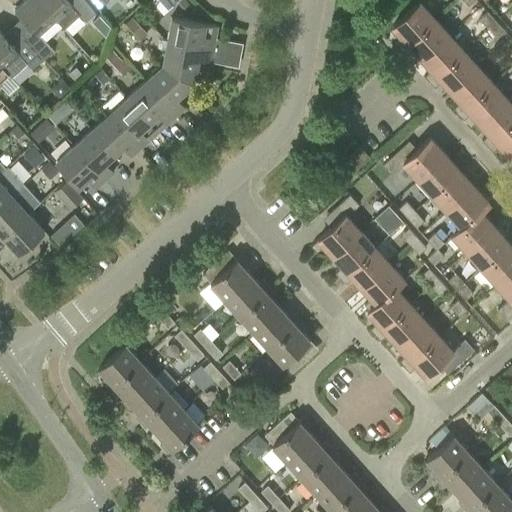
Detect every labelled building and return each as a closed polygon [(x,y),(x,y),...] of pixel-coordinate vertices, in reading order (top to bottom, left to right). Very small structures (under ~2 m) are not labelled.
[(53,50),(39,35),(56,19),(38,0),(23,0),(14,9),(22,17),(13,25),(43,59),(53,50)] [(38,0),(56,19),(64,28),(80,14),(86,21),(95,12),(83,0),(38,0)] [(108,0),(90,0),(99,9),(108,0)] [(178,0),(151,0),(163,14),(173,5),(178,0)] [(394,43),(400,49),(434,18),(420,1),(392,26),(401,37),(394,43)] [(479,16),(488,27),(495,20),(487,10),(479,16)] [(92,22),(105,36),(110,27),(99,15),(92,22)] [(126,23),(125,23),(141,40),(148,33),(132,17),(126,23)] [(217,25),(171,17),(167,41),(213,49),(217,25)] [(421,59),(449,34),(434,18),(400,49),(405,55),(412,49),(421,59)] [(504,31),(495,20),(488,27),(496,37),(504,31)] [(0,64),(8,74),(11,77),(26,63),(32,70),(42,60),(43,59),(13,25),(2,35),(0,32),(0,64)] [(429,81),(463,50),(449,34),(421,59),(430,69),(424,75),(429,81)] [(213,49),(167,41),(162,64),(194,82),(199,59),(210,61),(213,49)] [(122,60),(111,47),(105,55),(122,73),(131,65),(124,58),(122,60)] [(450,91),(478,66),(463,50),(429,81),(434,87),(441,81),(450,91)] [(0,81),(8,74),(0,64),(0,81)] [(76,64),(67,72),(74,79),(83,72),(76,64)] [(194,82),(162,64),(144,81),(176,115),(185,107),(177,98),(194,82)] [(458,113),(492,82),(478,66),(450,91),(459,101),(453,107),(458,113)] [(110,78),(101,69),(95,74),(103,84),(110,78)] [(126,97),(158,131),(176,115),(144,81),(126,97)] [(479,123),(507,98),(492,82),(458,113),(463,119),(470,113),(479,123)] [(158,131),(126,97),(109,113),(140,147),(158,131)] [(487,145),(511,122),(511,103),(507,98),(479,123),(488,133),(482,139),(487,145)] [(64,117),(56,108),(48,116),(55,124),(64,117)] [(140,147),(109,113),(91,129),(114,155),(123,147),(131,156),(140,147)] [(38,142),(54,128),(46,119),(30,134),(38,142)] [(511,152),(511,122),(487,145),(492,151),(499,145),(509,155),(511,152)] [(18,139),(24,134),(17,126),(11,131),(18,139)] [(114,155),(91,129),(73,145),(104,180),(114,171),(105,162),(114,155)] [(392,174),(404,164),(417,178),(445,154),(430,137),(416,149),(409,141),(383,164),(392,174)] [(95,188),(104,180),(73,145),(55,161),(78,187),(87,179),(95,188)] [(34,168),(44,158),(33,146),(22,156),(34,168)] [(360,146),(342,163),(351,173),(369,157),(360,146)] [(445,154),(417,178),(432,195),(459,170),(445,154)] [(50,161),(42,169),(50,178),(58,170),(50,161)] [(4,169),(0,172),(0,204),(23,184),(7,166),(4,169)] [(459,170),(432,195),(446,211),(474,186),(459,170)] [(66,180),(65,181),(64,179),(56,187),(58,188),(54,191),(70,209),(83,198),(66,180)] [(23,184),(0,204),(0,233),(2,236),(28,212),(40,202),(23,184)] [(474,186),(446,211),(459,225),(478,208),(480,210),(489,202),(474,186)] [(333,255),(360,230),(347,216),(359,204),(350,194),(324,217),(332,226),(311,245),(317,251),(323,245),(333,255)] [(398,208),(407,217),(414,210),(406,201),(398,208)] [(386,203),(370,216),(384,233),(400,220),(386,203)] [(494,226),(480,210),(478,208),(459,225),(460,226),(451,234),(466,251),(494,226)] [(423,220),(414,210),(407,217),(416,227),(423,220)] [(44,231),(28,212),(2,236),(18,254),(44,231)] [(64,223),(73,233),(83,224),(74,214),(64,223)] [(481,267),(508,242),(494,226),(466,251),(481,267)] [(401,234),(410,243),(417,237),(408,228),(401,234)] [(340,278),(374,246),(360,230),(333,255),(342,265),(335,272),(340,278)] [(436,250),(437,249),(444,243),(435,232),(427,239),(436,250)] [(425,247),(417,237),(410,243),(418,253),(425,247)] [(495,283),(511,267),(511,245),(508,242),(481,267),(495,283)] [(361,287),(389,262),(374,246),(340,278),(345,283),(352,277),(361,287)] [(444,256),(437,249),(436,250),(428,257),(434,264),(444,256)] [(210,282),(225,299),(251,275),(244,267),(248,264),(240,255),(219,274),(211,265),(202,273),(210,282)] [(404,279),(389,262),(361,287),(371,298),(364,304),(369,309),(367,311),(367,312),(395,287),(404,279)] [(511,267),(495,283),(510,299),(511,297),(511,267)] [(421,274),(430,284),(437,277),(428,268),(421,274)] [(448,279),(457,289),(463,283),(454,273),(448,279)] [(251,275),(225,299),(239,315),(270,287),(262,279),(258,283),(251,275)] [(446,287),(437,277),(430,284),(438,294),(446,287)] [(472,292),(463,283),(457,289),(465,298),(472,292)] [(270,287),(239,315),(253,331),(280,307),(273,299),(277,295),(270,287)] [(375,334),(409,303),(395,287),(367,312),(376,322),(369,328),(375,334)] [(459,316),(466,310),(457,300),(450,306),(459,316)] [(511,313),(511,308),(506,301),(498,308),(507,318),(511,313)] [(396,344),(424,318),(409,303),(375,334),(380,339),(387,333),(396,344)] [(280,307),(253,331),(268,347),(299,319),(291,311),(287,315),(280,307)] [(167,327),(174,321),(163,309),(156,314),(167,327)] [(404,366),(438,335),(424,318),(396,344),(405,354),(398,360),(404,366)] [(306,327),(299,319),(268,347),(283,364),(283,363),(292,372),(300,364),(292,355),(310,340),(302,331),(306,327)] [(194,334),(205,347),(211,341),(201,328),(194,334)] [(175,335),(186,347),(192,341),(181,329),(175,335)] [(438,335),(404,366),(409,372),(416,365),(426,376),(439,364),(453,351),(452,349),(438,335)] [(473,349),(464,339),(457,346),(465,356),(473,349)] [(203,354),(192,341),(186,347),(197,360),(203,354)] [(223,354),(211,341),(205,347),(216,359),(223,354)] [(102,379),(109,387),(140,359),(125,343),(98,367),(106,376),(102,379)] [(128,400),(154,375),(140,359),(109,387),(117,395),(121,392),(128,400)] [(240,373),(229,360),(223,365),(234,378),(240,373)] [(204,366),(215,379),(222,373),(210,361),(204,366)] [(187,371),(196,389),(210,382),(201,364),(187,371)] [(233,386),(222,373),(215,379),(227,392),(233,386)] [(138,419),(169,391),(154,375),(128,400),(135,408),(131,411),(138,419)] [(157,432),(183,407),(169,391),(138,419),(145,428),(150,424),(157,432)] [(488,410),(498,422),(505,417),(494,404),(488,410)] [(198,424),(183,407),(157,432),(164,440),(160,443),(168,452),(198,424)] [(264,435),(272,444),(286,461),(313,436),(306,429),(310,425),(302,416),(281,436),(273,427),(264,435)] [(511,432),(511,425),(505,417),(498,422),(509,435),(511,432)] [(267,446),(256,434),(245,444),(252,453),(259,453),(267,446)] [(429,470),(437,478),(467,450),(452,434),(426,458),(433,466),(429,470)] [(313,436),(286,461),(301,477),(332,449),(324,441),(320,444),(313,436)] [(332,449),(301,477),(315,493),(342,468),(335,461),(339,457),(332,449)] [(455,491),(482,466),(467,450),(437,478),(444,486),(448,483),(455,491)] [(466,510),(496,482),(482,466),(455,491),(462,498),(458,502),(466,510)] [(342,468),(315,493),(330,509),(361,481),(353,473),(349,476),(342,468)] [(361,481),(330,509),(332,511),(358,511),(371,500),(364,493),(368,489),(361,481)] [(238,487),(249,500),(256,494),(245,482),(238,487)] [(495,511),(511,498),(496,482),(466,510),(467,511),(495,511)] [(260,491),(272,503),(278,497),(267,485),(260,491)] [(261,511),(267,507),(256,494),(249,500),(259,511),(261,511)] [(287,511),(290,510),(278,497),(272,503),(279,511),(287,511)] [(511,511),(511,499),(511,498),(495,511),(511,511)] [(371,500),(358,511),(388,511),(382,505),(378,508),(371,500)]
